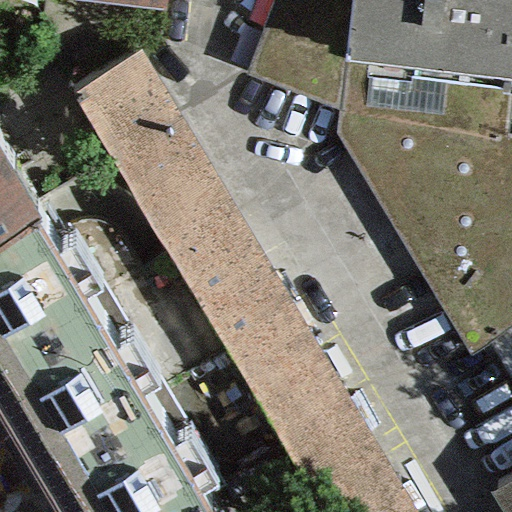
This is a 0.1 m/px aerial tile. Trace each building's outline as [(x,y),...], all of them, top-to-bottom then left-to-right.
[(273,0),(249,64),(342,100),(354,0),(273,0)] [(509,128),(511,99),(511,0),(354,0),(342,100),(504,127),(509,128)] [(97,118),(157,82),(135,45),(75,81),(97,118)] [(157,82),(97,118),(272,410),(332,374),(157,82)] [(504,127),(342,100),(339,124),(472,343),(489,333),(511,315),(511,147),(501,146),(504,127)] [(0,128),(0,218),(24,204),(1,164),(16,155),(0,128)] [(68,220),(57,226),(39,195),(24,204),(0,218),(0,349),(106,286),(68,220)] [(0,384),(43,455),(164,382),(106,286),(0,349),(0,384)] [(511,370),(511,315),(489,333),(511,370)] [(415,511),(332,374),(272,410),(333,511),(415,511)] [(57,480),(76,511),(166,511),(197,493),(222,478),(164,382),(43,455),(57,480)] [(511,468),(498,477),(511,499),(511,468)] [(229,511),(227,508),(219,511),(208,511),(197,493),(166,511),(229,511)]
